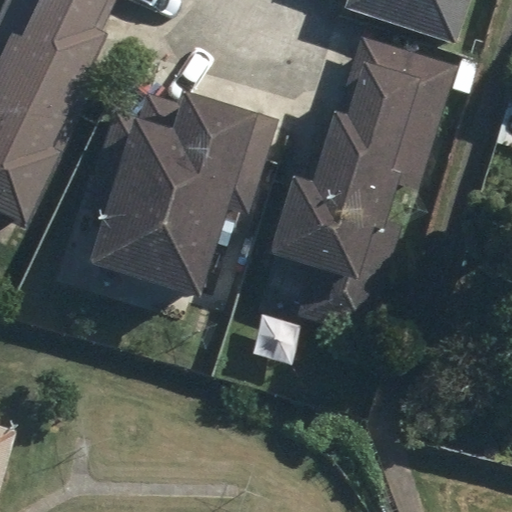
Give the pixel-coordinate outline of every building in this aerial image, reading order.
[(0,231),(28,242),(117,0),(5,0),(0,16),(0,231)] [(455,55),(471,0),(344,0),(336,26),(455,55)] [(376,336),(455,55),(336,26),(257,302),(376,336)] [(215,313),(271,117),(144,81),(87,277),(215,313)] [(0,430),(0,482),(13,434),(0,430)]
